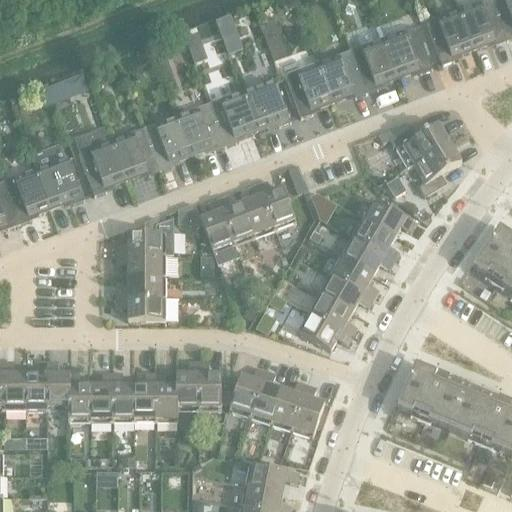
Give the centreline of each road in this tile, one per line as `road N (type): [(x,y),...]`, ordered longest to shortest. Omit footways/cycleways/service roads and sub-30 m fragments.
road 1 (residential): [(86,240),(462,101)]
road 2 (residential): [(371,382),(251,342),(88,339)]
road 3 (residential): [(371,382),(445,252),(511,168)]
